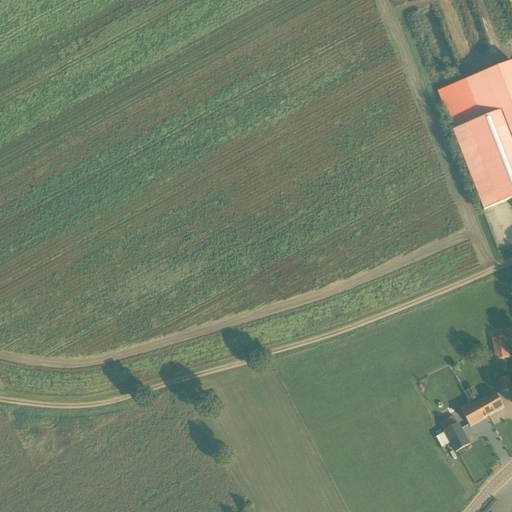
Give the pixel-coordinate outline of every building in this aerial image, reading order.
[(511,62),(437,92),(484,211),(511,200),(511,62)] [(492,339),(495,360),(510,358),(506,336),(492,339)] [(510,390),(508,380),(507,377),(499,379),(500,382),(502,391),(510,390)] [(479,398),(473,402),(483,420),(504,408),(496,393),(481,401),(479,398)] [(468,406),(461,411),(470,427),(483,420),(473,402),(467,405),(468,406)] [(449,419),(441,424),(443,429),(445,431),(453,427),(449,419)] [(444,432),(455,453),(470,444),(459,423),(453,427),(445,431),(444,432)]
